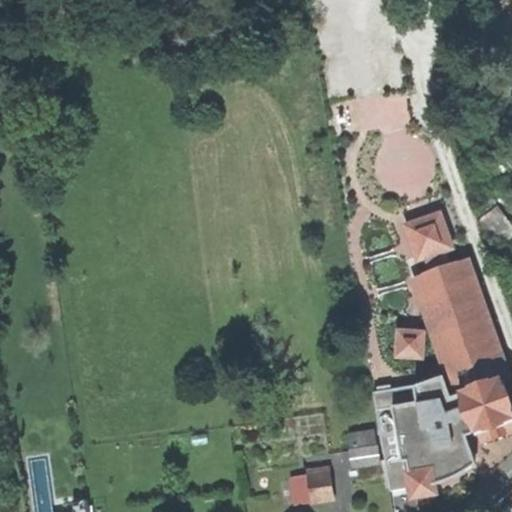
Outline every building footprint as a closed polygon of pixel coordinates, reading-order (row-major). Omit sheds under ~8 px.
[(484,216),(500,240),(511,231),(511,217),(502,203),(484,216)] [(438,206),(399,219),(413,259),(452,245),(438,206)] [(424,326),(391,324),(390,354),(422,356),(425,329),(438,368),(407,379),(411,394),(388,398),(397,453),(402,452),(404,464),(399,465),(404,497),(433,492),(432,477),(441,474),(455,468),(467,460),(473,453),(465,426),(509,410),(499,378),(511,374),(468,253),(408,274),(424,326)] [(355,466),(382,460),(379,446),(352,451),(355,466)] [(325,474),(309,476),(312,500),(336,497),(332,473),(325,474)] [(312,500),(309,476),(295,478),(298,502),(312,500)]
